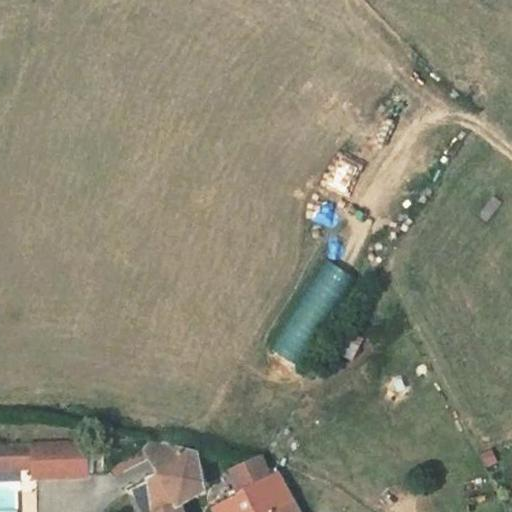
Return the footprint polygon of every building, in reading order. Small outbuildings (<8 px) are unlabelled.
[(354,278),(326,261),(272,347),(300,364),(354,278)] [(0,458),(28,458),(29,471),(84,470),(84,437),(0,438),(0,458)] [(214,484),(220,497),(272,470),(260,451),(238,462),(231,466),(225,453),(217,450),(206,451),(151,439),(147,446),(166,468),(147,475),(159,503),(148,510),(148,511),(189,511),(184,499),(214,484)] [(278,467),(272,470),(220,497),(217,498),(223,511),(242,511),(249,509),(251,511),(279,511),(274,500),(291,490),(278,467)] [(303,511),(291,490),(274,500),(279,511),(303,511)]
